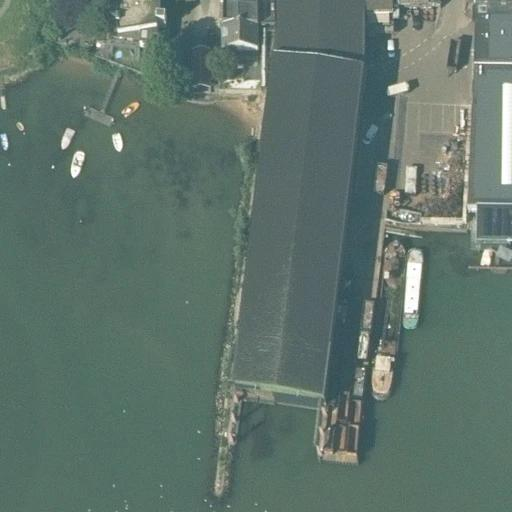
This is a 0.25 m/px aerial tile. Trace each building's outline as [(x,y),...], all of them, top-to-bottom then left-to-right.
[(224,29),(258,29),(258,7),(274,7),(273,0),(220,0),(221,6),(224,6),(224,29)] [(275,57),(234,399),(325,410),(366,77),(366,20),(394,19),(394,11),(440,11),(440,0),(277,0),(278,38),(275,57)] [(473,67),(470,215),(511,215),(511,0),(475,0),(475,67),(473,67)] [(161,5),(121,1),(117,47),(141,49),(140,51),(156,53),(158,30),(167,31),(167,23),(159,22),(161,5)] [(258,53),(258,29),(224,29),(223,53),(258,53)] [(210,53),(192,52),(192,78),(210,78),(210,53)]
